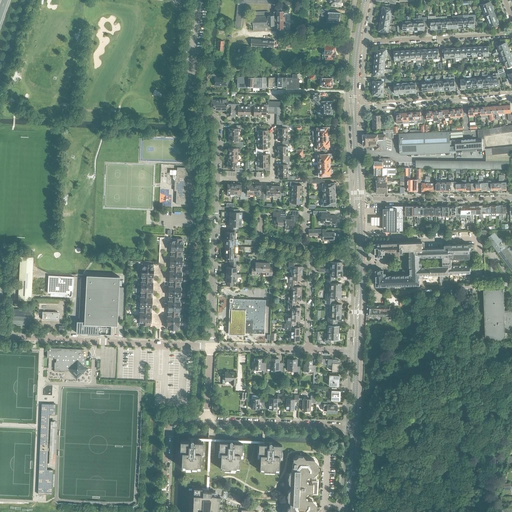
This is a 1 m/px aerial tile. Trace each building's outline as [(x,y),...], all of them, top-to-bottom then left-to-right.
[(277,4),(277,0),(237,0),(235,28),(241,28),(243,3),(277,4)] [(481,11),(484,10),(493,6),(492,3),(491,3),(490,1),(488,2),(487,0),(479,0),(481,4),(479,6),(480,10),(481,11)] [(383,6),(382,13),(392,14),(395,15),(396,12),(392,12),(393,8),(383,6)] [(494,9),(493,6),(484,10),(486,15),(494,12),(493,10),(494,9)] [(321,14),(321,16),(329,16),(329,21),(340,22),(340,13),(329,12),(328,12),(328,9),(322,9),(321,14)] [(434,29),(436,29),(436,19),(436,15),(431,15),(430,10),(427,10),(428,25),(430,25),(431,29),(433,29),(434,29)] [(269,25),(277,25),(278,25),(277,18),(277,11),(273,12),(274,16),(269,16),(269,11),(253,12),(253,16),(253,25),(253,31),(269,30),(269,25)] [(488,21),(497,17),(496,14),(495,15),(494,12),(486,15),(488,21)] [(422,15),(418,15),(419,30),(421,30),(424,30),(424,29),(424,27),(427,26),(427,17),(422,17),(422,15)] [(469,15),(469,27),(471,27),(472,27),(475,27),(474,24),(480,24),(478,17),(474,18),(474,15),(469,15)] [(497,17),(488,21),(490,27),(498,23),(497,21),(498,21),(497,17)] [(394,27),(390,26),(380,24),(379,32),(389,33),(389,29),(391,29),(392,29),(394,29),(394,27)] [(274,48),(275,41),(251,39),(251,46),(274,48)] [(498,51),(508,48),(506,42),(501,43),(500,42),(497,43),(499,48),(497,48),(498,49),(495,49),(496,50),(493,51),(494,53),(497,52),(498,51)] [(333,59),(333,56),(335,56),(336,56),(336,52),(335,52),(335,46),(332,46),(332,43),(323,43),(323,48),(325,48),(325,56),(325,59),(333,59)] [(501,53),(502,56),(510,53),(508,48),(498,51),(499,54),(501,53)] [(376,50),(375,56),(385,57),(385,58),(388,58),(391,58),(391,51),(387,51),(387,55),(385,55),(385,50),(381,49),(381,51),(376,50)] [(502,59),(503,62),(511,59),(510,53),(502,56),(503,59),(502,59)] [(511,65),(511,58),(511,59),(503,62),(504,65),(505,64),(506,67),(511,65)] [(215,77),(215,85),(231,86),(232,74),(228,74),(228,78),(215,77)] [(237,87),(247,87),(247,77),(237,77),(237,87)] [(253,87),(262,87),(262,77),(253,77),(253,87)] [(320,78),(320,86),(327,86),(327,87),(330,87),(330,86),(331,86),(331,78),(320,78)] [(410,78),(410,82),(411,92),(416,92),(416,91),(418,91),(418,87),(418,86),(416,86),(416,82),(412,82),(412,80),(412,78),(410,78)] [(331,101),(322,101),(322,100),(320,98),(320,93),(317,93),(311,93),(311,99),(319,106),(319,114),(332,114),(331,101)] [(217,110),(226,111),(227,103),(227,100),(218,100),(211,100),(211,104),(210,104),(210,107),(211,107),(211,108),(217,109),(217,110)] [(243,115),(244,106),(240,106),(240,104),(236,103),(236,110),(237,110),(237,115),(243,115)] [(251,111),(252,104),(250,104),(248,104),(248,106),(244,106),(243,115),(249,116),(250,111),(251,111)] [(259,106),(259,116),(265,116),(265,111),(267,111),(267,107),(267,105),(263,104),(263,107),(259,106)] [(276,133),(285,133),(285,129),(287,129),(287,125),(282,124),(280,124),(280,127),(276,128),(275,128),(276,133)] [(229,127),(229,134),(238,134),(238,131),(239,131),(240,128),(243,128),(243,125),(236,125),(236,127),(229,127)] [(257,136),(267,136),(267,135),(268,135),(268,131),(267,131),(267,130),(263,130),(263,127),(255,127),(255,132),(257,132),(257,136)] [(312,135),(315,135),(328,134),(327,127),(315,128),(315,130),(312,130),(312,135)] [(393,137),(393,131),(385,131),(384,131),(384,134),(363,134),(363,146),(375,146),(375,149),(380,149),(386,149),(386,138),(393,137)] [(450,152),(450,141),(450,131),(429,132),(425,132),(420,133),(416,133),(413,133),(399,134),(400,154),(450,152)] [(281,143),(288,142),(288,137),(286,137),(285,133),(276,133),(276,135),(276,139),(276,140),(281,140),(281,143)] [(235,144),(242,144),(242,141),(239,141),(239,138),(238,138),(238,134),(229,134),(229,141),(235,141),(235,144)] [(483,150),(485,150),(485,149),(484,138),(478,139),(450,141),(450,152),(455,152),(483,150)] [(255,151),(263,151),(263,148),(267,148),(267,147),(268,147),(268,143),(267,143),(267,142),(257,142),(257,146),(255,146),(255,151)] [(277,152),(286,151),(286,148),(288,147),(288,142),(281,143),(281,145),(277,146),(276,146),(276,151),(277,151),(277,152)] [(228,147),(228,154),(237,154),(238,151),(239,151),(239,148),(242,148),(242,144),(235,144),(235,147),(228,147)] [(257,160),(268,160),(268,159),(268,155),(268,154),(263,154),(263,151),(255,151),(255,152),(253,152),(253,154),(255,154),(256,156),(257,156),(257,160)] [(282,161),(288,161),(288,155),(286,155),(286,151),(277,152),(277,153),(276,153),(276,157),(277,157),(277,158),(281,158),(282,161)] [(374,168),(391,168),(391,159),(383,158),(379,158),(379,161),(374,161),(374,163),(372,163),(372,168),(374,168)] [(268,161),(268,160),(257,160),(258,164),(256,164),(256,169),(263,169),(263,167),(268,167),(268,166),(268,161)] [(237,161),(228,161),(228,168),(235,168),(235,171),(241,171),(242,168),(238,168),(238,165),(237,165),(237,161)] [(277,170),(287,170),(287,166),(289,166),(289,161),(288,161),(282,161),(282,164),(277,164),(277,165),(277,169),(277,170)] [(186,204),(187,168),(177,167),(177,175),(173,175),(173,178),(174,180),(174,190),(174,191),(176,191),(176,196),(176,204),(186,204)] [(287,174),(287,170),(277,170),(277,171),(277,175),(278,175),(278,176),(287,176),(287,179),(294,179),(294,175),(289,175),(289,174),(287,174)] [(322,184),(322,191),(334,190),(334,183),(324,184),(323,182),(322,182),(322,179),(307,180),(308,183),(319,183),(319,184),(322,184)] [(291,187),(291,191),(301,191),(301,185),(297,185),(297,181),(290,181),(289,187),(291,187)] [(240,198),(243,198),(243,191),(240,191),(241,184),(240,184),(240,183),(234,183),(234,184),(234,194),(237,194),(237,196),(240,196),(240,198)] [(253,195),(253,185),(252,184),(247,184),(246,192),(243,191),(243,198),(246,198),(246,196),(249,196),(249,195),(253,195)] [(263,199),(263,192),(260,192),(260,185),(258,185),(258,184),(254,184),(254,185),(253,185),(253,195),(256,195),(256,196),(259,197),(259,199),(263,199)] [(269,196),(272,196),(273,185),(271,185),(267,185),(266,185),(266,192),(263,192),(263,199),(266,199),(266,197),(269,197),(269,196)] [(283,196),(283,193),(280,193),(280,186),(278,186),(278,185),(273,185),(272,196),(277,196),(276,197),(279,197),(279,200),(283,200),(283,198),(283,196)] [(301,197),(291,197),(291,200),(289,200),(289,206),(296,206),(296,203),(301,203),(301,197)] [(335,205),(335,197),(323,198),(323,202),(321,202),(321,205),(323,205),(335,205)] [(403,231),(403,206),(385,206),(385,207),(383,207),(383,218),(383,230),(388,230),(403,231)] [(229,218),(241,219),(241,212),(238,212),(238,209),(228,208),(228,213),(229,213),(229,218)] [(275,225),(284,225),(285,225),(285,220),(286,220),(286,212),(280,212),(281,210),(273,209),(272,216),(274,216),(274,222),(275,223),(275,225)] [(290,220),(286,220),(285,220),(285,225),(284,225),(284,229),(294,229),(294,227),(295,227),(295,220),(298,220),(298,211),(292,211),(292,216),(290,216),(290,220)] [(330,213),(327,213),(327,211),(319,211),(313,211),(313,214),(319,214),(319,216),(320,216),(320,221),(325,221),(325,225),(329,225),(329,223),(335,224),(336,215),(330,215),(330,213)] [(380,217),(371,217),(370,225),(379,225),(380,217)] [(227,228),(231,228),(238,229),(238,226),(241,226),(241,219),(229,218),(229,224),(228,224),(227,228)] [(225,239),(235,239),(235,232),(238,232),(238,229),(231,228),(231,232),(225,232),(225,239)] [(308,236),(322,235),(322,241),(330,240),(330,242),(334,242),(334,232),(326,232),(326,229),(308,230),(308,236)] [(490,233),(487,236),(488,237),(487,238),(511,269),(511,249),(509,246),(508,247),(501,237),(499,239),(494,232),(492,234),(490,233)] [(171,246),(182,246),(182,245),(184,245),(184,243),(183,242),(183,241),(182,241),(182,238),(179,238),(178,237),(176,237),(175,238),(171,238),(171,241),(171,246)] [(445,245),(445,248),(422,249),(422,245),(422,242),(375,244),(375,256),(383,256),(383,253),(386,253),(386,250),(400,250),(401,252),(403,252),(403,249),(409,249),(410,275),(386,276),(386,273),(384,273),(384,270),(376,270),(377,286),(420,284),(420,275),(428,275),(449,274),(449,265),(452,265),(451,259),(470,259),(470,252),(472,252),(472,250),(474,250),(474,244),(451,245),(448,245),(448,244),(445,245)] [(182,247),(182,246),(171,246),(170,251),(171,251),(171,253),(182,254),(182,251),(182,250),(183,250),(183,248),(182,247)] [(182,256),(182,254),(171,253),(171,256),(170,256),(170,261),(182,261),(182,260),(183,260),(183,258),(182,257),(182,256)] [(230,263),(237,264),(237,257),(235,257),(235,253),(225,253),(224,260),(230,260),(230,263)] [(31,299),(31,298),(33,257),(20,256),(18,299),(31,299)] [(331,262),(331,269),(341,269),(342,262),(335,262),(335,259),(327,258),(327,262),(331,262)] [(258,271),(262,272),(262,262),(255,262),(255,266),(252,266),(251,275),(258,275),(258,271)] [(262,262),(262,272),(266,272),(266,276),(272,276),(272,267),(269,267),(269,263),(262,262)] [(292,272),(301,273),(302,266),(298,266),(298,262),(289,262),(289,268),(292,268),(292,272)] [(141,271),(153,272),(153,267),(153,264),(149,264),(149,263),(147,263),(146,264),(142,264),(142,266),(142,267),(141,268),(140,270),(141,271)] [(226,267),(226,274),(236,274),(236,267),(237,267),(237,264),(230,263),(230,267),(226,267)] [(465,277),(470,277),(470,265),(452,265),(449,265),(449,274),(464,273),(465,277)] [(181,271),(181,269),(170,268),(170,271),(169,271),(169,276),(181,276),(181,275),(182,275),(182,273),(181,272),(181,271)] [(330,272),(330,279),(335,280),(335,276),(341,276),(341,269),(331,269),(327,269),(327,272),(330,272)] [(153,277),(153,272),(141,271),(141,272),(140,273),(140,275),(141,276),(142,276),(141,279),(152,279),(152,277),(153,277)] [(288,282),(297,283),(297,279),(301,280),(301,273),(292,272),(292,276),(288,276),(288,281),(286,281),(286,282),(288,283),(288,282)] [(240,277),(240,274),(236,274),(226,274),(226,281),(227,281),(227,286),(233,286),(233,281),(237,281),(237,277),(240,277)] [(48,275),(47,293),(51,293),(51,295),(60,296),(60,294),(60,293),(65,294),(67,294),(68,294),(68,295),(69,295),(69,296),(70,296),(71,296),(71,295),(71,294),(71,291),(72,291),(72,292),(73,292),(74,277),(48,275)] [(76,320),(76,332),(80,333),(81,333),(85,333),(86,333),(100,334),(101,334),(111,334),(111,328),(101,327),(101,325),(111,325),(117,325),(117,315),(123,315),(124,287),(119,287),(119,276),(86,275),(86,277),(80,277),(78,321),(76,320)] [(181,277),(181,276),(169,276),(169,281),(169,283),(180,284),(180,281),(181,281),(181,280),(182,280),(182,277),(181,277)] [(137,286),(141,286),(152,287),(153,282),(152,282),(152,279),(141,279),(137,279),(137,286)] [(329,286),(329,290),(340,290),(341,284),(335,283),(335,280),(330,279),(328,279),(327,286),(329,286)] [(291,289),(291,293),(301,293),(301,286),(297,286),(297,283),(288,282),(288,283),(288,289),(291,289)] [(180,286),(180,284),(169,283),(169,286),(169,291),(180,291),(181,290),(181,288),(180,287),(181,286),(180,286)] [(152,287),(141,286),(141,287),(140,288),(139,290),(140,290),(140,294),(152,295),(152,292),(152,287)] [(504,288),(483,289),(485,336),(486,337),(487,337),(487,338),(488,338),(489,339),(490,339),(491,339),(492,339),(492,340),(493,340),(494,340),(495,340),(496,340),(497,340),(498,340),(499,339),(500,339),(501,339),(501,338),(502,338),(503,338),(504,337),(505,336),(505,332),(506,332),(511,331),(511,309),(505,310),(504,310),(504,288)] [(328,300),(334,301),(334,297),(340,297),(340,290),(329,290),(329,294),(326,294),(325,300),(328,300)] [(180,292),(180,291),(169,291),(168,296),(169,296),(169,298),(179,299),(180,296),(180,295),(181,295),(181,293),(180,292)] [(287,303),(296,303),(297,300),(300,300),(301,293),(291,293),(291,297),(287,297),(287,303)] [(151,297),(152,295),(140,294),(140,298),(139,298),(139,300),(140,301),(140,302),(152,302),(152,297),(151,297)] [(179,301),(179,299),(169,298),(168,301),(168,306),(180,306),(181,305),(181,303),(180,302),(180,301),(179,301)] [(231,332),(228,332),(228,334),(244,335),(244,333),(264,334),(266,300),(229,298),(228,325),(231,325),(231,332)] [(329,311),(340,311),(341,304),(334,304),(334,301),(328,300),(328,304),(330,304),(329,311)] [(152,302),(140,302),(139,303),(139,305),(140,306),(140,307),(140,309),(151,310),(151,307),(152,302)] [(291,309),(290,313),(300,314),(300,307),(296,307),(296,303),(287,303),(287,309),(291,309)] [(384,311),(384,309),(384,305),(367,305),(367,316),(380,316),(380,310),(384,311)] [(384,309),(384,311),(380,310),(380,316),(384,316),(394,316),(397,316),(397,311),(394,311),(393,311),(393,305),(384,305),(384,309)] [(180,307),(180,306),(168,306),(168,311),(168,313),(179,314),(179,311),(179,310),(180,310),(181,308),(180,307)] [(13,309),(12,323),(32,324),(33,315),(32,314),(31,313),(32,312),(32,308),(27,307),(27,309),(28,309),(27,309),(27,310),(27,309),(13,309)] [(151,312),(151,310),(140,309),(140,312),(139,312),(138,313),(138,315),(139,316),(139,317),(151,317),(151,312)] [(42,311),(42,319),(58,319),(59,312),(42,311)] [(328,316),(328,321),(337,322),(337,318),(340,318),(340,311),(329,311),(329,316),(328,316)] [(179,314),(168,313),(168,316),(167,316),(167,321),(179,321),(180,320),(180,318),(179,317),(179,316),(179,314)] [(286,323),(295,324),(296,320),(299,320),(300,314),(290,313),(290,317),(287,317),(286,323)] [(151,322),(151,317),(139,317),(138,318),(138,320),(139,321),(139,322),(139,324),(143,325),(144,326),(146,326),(146,325),(150,325),(150,322),(151,322)] [(179,321),(167,321),(167,326),(167,329),(171,329),(171,330),(174,330),(174,329),(178,329),(178,326),(179,326),(179,325),(180,325),(180,323),(179,322),(179,321)] [(337,322),(328,321),(326,321),(326,325),(328,325),(327,332),(338,332),(339,326),(337,325),(337,322)] [(290,330),(290,334),(299,334),(299,327),(295,327),(295,324),(286,323),(284,323),(284,329),(286,329),(290,330)] [(338,340),(338,332),(327,332),(327,339),(325,339),(325,342),(331,343),(331,340),(338,340)] [(83,357),(84,349),(47,348),(47,357),(54,357),(54,358),(56,358),(56,362),(54,362),(54,372),(65,372),(65,371),(67,371),(68,370),(77,379),(88,369),(84,366),(85,365),(85,357),(83,357)] [(253,367),(252,369),(261,370),(260,373),(265,373),(266,362),(261,362),(261,358),(254,358),(254,362),(253,362),(250,361),(249,366),(253,367)] [(267,369),(270,369),(270,370),(278,370),(278,374),(283,374),(283,365),(279,365),(279,359),(270,358),(270,363),(267,363),(267,369)] [(296,374),(300,374),(300,366),(296,366),(297,359),(288,359),(287,370),(296,370),(296,374)] [(325,359),(325,364),(332,364),(332,370),(339,371),(339,360),(337,360),(337,359),(334,359),(334,360),(332,360),(332,359),(325,359)] [(304,364),(303,371),(310,371),(310,373),(316,374),(317,366),(312,366),(312,360),(305,360),(305,364),(304,364)] [(224,384),(225,380),(231,380),(231,384),(235,384),(236,372),(225,371),(225,377),(223,377),(222,384),(224,384)] [(325,377),(325,380),(328,380),(328,387),(330,387),(330,385),(338,385),(339,375),(328,374),(328,377),(325,377)] [(331,390),(331,400),(340,400),(340,390),(331,390)] [(269,397),(269,409),(277,409),(277,401),(281,401),(282,394),(279,394),(279,398),(269,397)] [(286,398),(286,409),(294,410),(294,402),(298,402),(299,394),(296,394),(296,399),(286,398)] [(248,398),(248,403),(251,403),(251,404),(250,404),(250,407),(251,407),(251,408),(259,408),(259,405),(264,405),(264,402),(265,395),(259,395),(252,395),(251,396),(251,398),(248,398)] [(310,403),(316,403),(316,401),(316,395),(310,395),(310,399),(303,398),(302,410),(310,411),(310,403)] [(316,401),(316,403),(315,404),(323,404),(323,410),(326,410),(326,412),(336,412),(337,405),(327,404),(327,401),(326,401),(316,401)] [(38,475),(38,494),(39,494),(42,494),(52,494),(53,469),(47,469),(48,440),(49,415),(55,415),(56,404),(43,403),(41,403),(40,430),(39,454),(38,475)] [(182,450),(181,467),(278,471),(279,455),(271,454),(267,454),(267,450),(265,450),(265,454),(232,453),(228,453),(228,448),(226,448),(226,452),(214,452),(214,455),(212,455),(210,455),(210,452),(196,451),(196,447),(194,447),(194,451),(182,450)] [(255,511),(255,510),(241,510),(241,511),(315,511),(316,511),(316,504),(312,499),(307,499),(305,496),(305,494),(307,492),(312,492),(312,494),(317,494),(317,488),(317,481),(312,481),(312,483),(308,482),(306,480),(306,478),(308,475),(313,476),(318,471),(318,469),(318,464),(313,458),(305,458),(303,455),(298,455),(295,458),(293,457),(293,462),(292,462),(292,467),(292,469),(291,469),(291,471),(288,474),(288,482),(290,484),(290,489),(288,491),(287,499),(290,502),(289,506),(287,509),(286,511),(257,511),(258,511),(255,511)] [(192,511),(217,511),(218,508),(218,502),(219,495),(212,494),(211,495),(210,495),(211,491),(210,491),(202,490),(202,491),(201,491),(201,490),(202,488),(193,487),(193,488),(192,511)]
